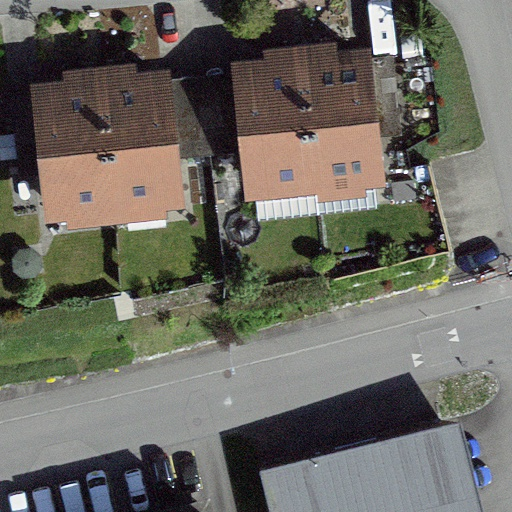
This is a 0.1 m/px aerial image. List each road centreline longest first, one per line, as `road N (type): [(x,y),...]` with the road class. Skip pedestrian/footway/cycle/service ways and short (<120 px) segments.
road 1 (residential): [(511,330),(0,454)]
road 2 (residential): [(511,145),(470,0)]
